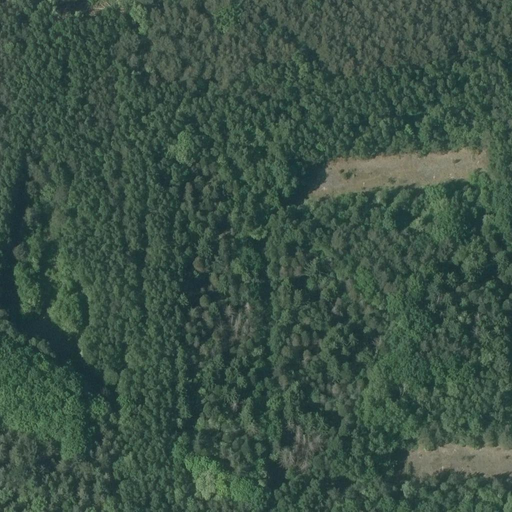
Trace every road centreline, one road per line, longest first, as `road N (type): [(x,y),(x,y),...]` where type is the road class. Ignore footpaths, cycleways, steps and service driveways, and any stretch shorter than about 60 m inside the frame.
road 1 (track): [(275,511),(272,228),(322,196),(495,171),(501,236),(511,251)]
road 2 (track): [(276,490),(511,484)]
